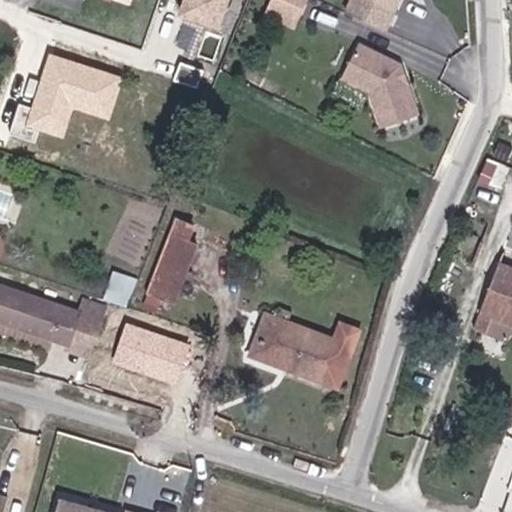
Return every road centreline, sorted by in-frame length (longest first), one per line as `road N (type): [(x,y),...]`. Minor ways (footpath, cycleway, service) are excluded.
road 1 (residential): [(352,496),(405,294),(501,94),(493,0)]
road 2 (unclassified): [(0,389),(352,496)]
road 3 (unknown): [(402,511),(511,218)]
